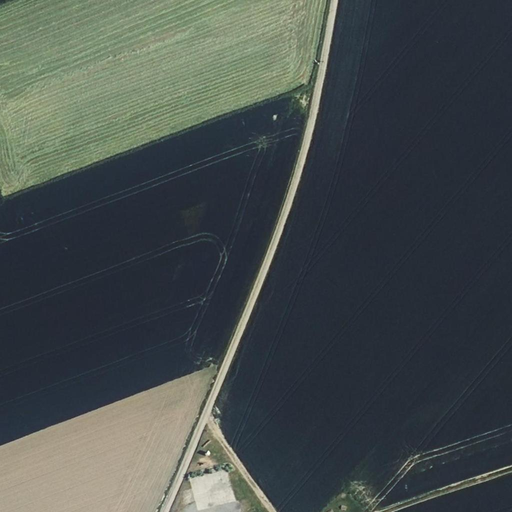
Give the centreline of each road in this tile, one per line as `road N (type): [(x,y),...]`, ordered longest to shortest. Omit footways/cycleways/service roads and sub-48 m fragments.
road 1 (track): [(163,511),(290,194),(333,0)]
road 2 (track): [(384,511),(511,469)]
